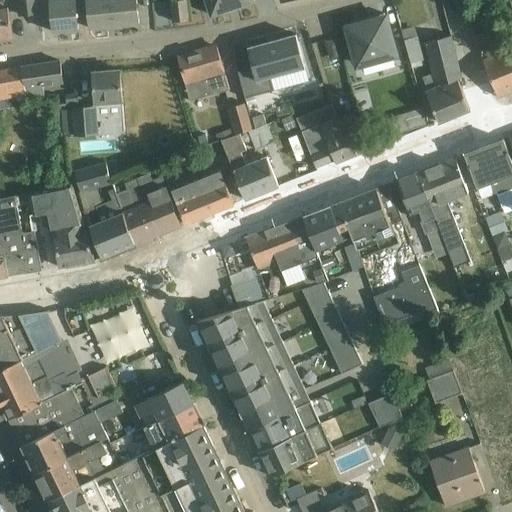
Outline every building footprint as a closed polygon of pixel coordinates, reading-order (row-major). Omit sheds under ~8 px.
[(38,13),(36,0),(19,0),(21,15),(38,13)] [(51,0),(52,12),(54,32),(79,30),(76,0),(51,0)] [(88,0),(91,29),(116,26),(113,0),(88,0)] [(113,0),(116,26),(140,24),(137,0),(113,0)] [(189,20),(186,0),(181,0),(172,1),(174,22),(189,20)] [(202,0),(207,12),(211,11),(212,16),(254,2),(253,0),(202,0)] [(0,38),(13,37),(9,8),(0,9),(0,7),(0,38)] [(368,17),(369,21),(347,25),(355,63),(393,55),(385,13),(368,17)] [(500,28),(495,30),(476,36),(481,52),(506,44),(500,28)] [(254,67),(238,71),(246,98),(275,90),(271,76),(306,67),(296,34),(278,39),(266,42),(248,48),(254,67)] [(452,35),(433,40),(426,42),(434,73),(424,77),(430,91),(427,92),(439,122),(471,109),(459,79),(462,78),(452,35)] [(406,40),(412,63),(425,59),(419,37),(406,40)] [(205,48),(178,56),(184,75),(191,101),(230,90),(218,47),(206,50),(205,48)] [(509,50),(503,53),(484,61),(499,98),(511,92),(511,54),(511,55),(509,50)] [(22,66),(28,94),(32,97),(45,95),(44,86),(64,83),(61,60),(22,66)] [(8,69),(13,97),(28,94),(22,66),(8,69)] [(0,70),(0,99),(13,97),(8,69),(0,70)] [(93,72),(96,107),(96,108),(73,109),(74,135),(99,134),(99,121),(112,120),(110,103),(123,102),(121,69),(93,72)] [(78,93),(66,94),(67,103),(79,102),(78,93)] [(332,103),(297,117),(298,121),(303,132),(317,167),(335,159),(337,163),(367,151),(359,133),(357,128),(344,133),(338,117),(334,107),(332,103)] [(237,135),(250,131),(252,130),(245,104),(229,108),(237,135)] [(422,109),(403,115),(404,117),(407,130),(427,124),(424,116),(422,109)] [(267,125),(264,115),(253,118),(257,129),(267,125)] [(293,116),(283,120),(287,131),(297,127),(293,116)] [(267,125),(252,130),(250,131),(256,149),(273,143),(267,125)] [(231,129),(216,134),(218,142),(222,140),(234,136),(231,129)] [(280,186),(272,168),(268,157),(248,165),(243,152),(247,150),(241,134),(234,137),(222,140),(246,200),(280,186)] [(511,189),(511,159),(504,139),(465,154),(482,199),(497,194),(511,189)] [(448,203),(470,194),(456,158),(418,172),(445,242),(455,267),(470,262),(448,203)] [(107,163),(76,171),(82,191),(113,183),(107,163)] [(160,170),(137,179),(160,235),(183,225),(160,170)] [(173,190),(179,205),(186,224),(235,204),(222,170),(186,184),(185,181),(174,185),(176,189),(173,190)] [(445,242),(418,172),(398,180),(410,216),(420,213),(424,221),(421,222),(426,234),(432,232),(436,245),(445,242)] [(160,235),(137,179),(126,184),(128,189),(117,194),(138,244),(160,235)] [(359,251),(401,235),(395,220),(402,218),(389,184),(339,203),(359,251)] [(73,185),(31,192),(35,214),(51,211),(54,230),(56,243),(57,243),(58,247),(61,267),(96,261),(90,242),(85,224),(84,222),(80,209),(73,185)] [(103,258),(138,244),(117,194),(115,189),(109,192),(113,200),(95,207),(101,222),(90,226),(103,258)] [(511,204),(511,189),(497,194),(503,208),(511,204)] [(0,235),(34,232),(31,214),(35,214),(31,192),(0,198),(0,235)] [(317,249),(352,236),(339,203),(305,216),(317,249)] [(500,212),(485,217),(502,262),(511,258),(511,253),(509,244),(506,245),(502,234),(508,232),(500,212)] [(329,281),(317,249),(305,216),(252,236),(249,242),(270,299),(303,289),(325,282),(329,281)] [(0,277),(43,270),(39,251),(36,232),(34,232),(0,235),(0,277)] [(400,284),(399,288),(376,297),(388,326),(423,312),(424,316),(438,310),(420,266),(402,273),(405,282),(400,284)] [(263,301),(270,299),(267,289),(262,291),(257,279),(243,283),(250,305),(263,301)] [(330,293),(325,282),(303,289),(309,302),(330,293)] [(340,315),(330,293),(309,302),(320,324),(340,315)] [(198,321),(222,371),(282,342),(263,301),(250,305),(198,321)] [(0,371),(63,341),(49,310),(4,316),(0,318),(0,371)] [(351,339),(340,315),(320,324),(331,348),(351,339)] [(363,364),(351,339),(331,348),(343,373),(363,364)] [(0,420),(0,422),(10,417),(73,389),(82,385),(81,379),(78,373),(82,371),(68,340),(64,342),(63,341),(0,371),(0,420)] [(249,429),(311,401),(282,342),(222,371),(249,429)] [(430,379),(427,381),(436,404),(463,395),(450,359),(426,368),(430,379)] [(92,405),(95,411),(119,400),(115,390),(116,390),(106,368),(88,377),(88,376),(81,379),(82,385),(92,405)] [(147,426),(193,403),(183,382),(134,405),(141,420),(143,419),(147,426)] [(23,446),(86,416),(73,389),(10,417),(23,446)] [(380,428),(402,418),(395,391),(369,403),(380,428)] [(119,400),(95,411),(101,424),(125,413),(119,400)] [(249,429),(259,451),(322,423),(311,401),(249,429)] [(144,427),(154,449),(204,425),(193,403),(147,426),(144,427)] [(23,446),(36,472),(101,442),(109,439),(101,424),(95,411),(90,414),(86,416),(23,446)] [(271,476),(333,447),(322,423),(259,451),(271,476)] [(185,511),(245,511),(204,425),(154,449),(172,485),(185,511)] [(403,434),(388,428),(380,444),(395,451),(403,434)] [(49,500),(105,472),(99,458),(107,454),(101,442),(36,472),(49,500)] [(446,506),(485,492),(470,447),(430,460),(446,506)] [(49,500),(54,511),(110,511),(172,485),(154,449),(105,472),(49,500)] [(287,490),(292,501),(307,494),(302,484),(287,490)] [(185,511),(172,485),(110,511),(185,511)] [(305,511),(320,511),(333,507),(324,487),(299,498),(305,511)] [(379,511),(369,491),(320,511),(379,511)]
